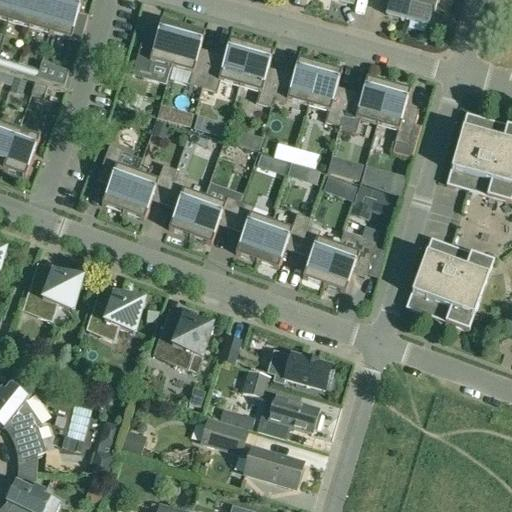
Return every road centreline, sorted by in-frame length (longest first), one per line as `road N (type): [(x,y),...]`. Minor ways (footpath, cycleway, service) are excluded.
road 1 (unclassified): [(380,344),(38,220)]
road 2 (residential): [(458,76),(184,0)]
road 3 (unclassified): [(380,344),(458,76)]
road 4 (residential): [(38,220),(111,0)]
road 5 (residential): [(332,511),(380,344)]
road 6 (residential): [(380,344),(511,392)]
